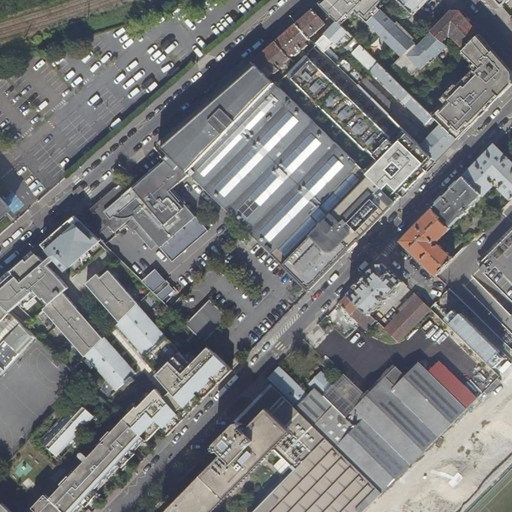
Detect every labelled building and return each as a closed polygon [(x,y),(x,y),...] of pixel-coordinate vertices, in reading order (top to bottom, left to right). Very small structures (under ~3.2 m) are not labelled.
[(431,61),(447,44),(443,40),(433,31),(415,49),(412,47),(416,43),(410,37),(412,35),(401,24),(399,26),(377,5),(381,0),(323,0),(320,3),(331,15),(338,22),(339,23),(349,13),(350,14),(355,10),(380,33),(379,34),(403,56),(396,63),(410,77),(420,66),(422,68),(430,59),(431,61)] [(401,0),(415,13),(427,0),(401,0)] [(327,23),(313,9),(297,23),(311,37),(327,23)] [(453,10),(433,31),(443,40),(449,34),(451,36),(453,34),(466,47),(479,34),(460,11),(453,10)] [(327,19),(334,26),(338,22),(331,15),(327,19)] [(347,34),(349,32),(347,30),(339,23),(338,22),(334,26),(317,43),(382,106),(408,133),(437,161),(458,139),(442,123),(437,128),(434,126),(432,129),(434,131),(427,138),(343,56),(340,59),(334,53),(333,54),(328,49),(344,32),(347,34)] [(308,41),(311,38),(311,37),(297,23),(277,40),(291,55),(295,52),(297,54),(302,50),(299,45),(300,44),(304,48),(310,43),(308,41)] [(466,47),(465,48),(463,50),(474,60),(470,65),(473,68),(458,84),(456,82),(439,101),(444,106),(434,116),(436,117),(442,123),(458,139),(490,107),(488,105),(501,92),(502,94),(511,84),(511,70),(479,34),(466,47)] [(431,123),(436,117),(434,116),(433,115),(355,38),(347,46),(352,50),(357,45),(359,47),(354,52),(426,124),(428,121),(431,123)] [(287,61),(292,56),(291,55),(277,40),(253,61),(269,77),(275,73),(281,68),(277,63),(278,62),(283,67),(288,62),(287,61)] [(380,161),(397,145),(390,138),(392,137),(307,54),(288,74),(373,157),(374,156),(380,161)] [(368,174),(350,156),(277,84),(269,77),(253,61),(158,144),(182,166),(191,175),(245,229),(282,266),(370,176),(368,174)] [(397,202),(437,161),(408,133),(397,145),(380,161),(368,174),(370,176),(397,202)] [(499,188),(511,199),(511,198),(511,160),(495,145),(464,176),(483,194),(484,196),(494,185),(495,182),(493,180),(498,176),(500,178),(499,181),(502,185),(499,188)] [(201,222),(174,190),(191,175),(182,166),(178,170),(169,161),(127,198),(119,189),(107,199),(95,209),(116,233),(127,224),(133,230),(140,223),(156,242),(165,253),(201,222)] [(397,202),(370,176),(282,266),(285,268),(309,291),(397,202)] [(473,204),(483,194),(464,176),(433,208),(451,226),(461,216),(462,217),(467,212),(463,209),(465,207),(469,210),(474,205),(473,204)] [(14,211),(21,205),(16,199),(9,205),(14,211)] [(439,241),(452,227),(451,226),(433,208),(401,241),(437,275),(455,256),(442,244),(435,244),(435,241),(439,241)] [(101,240),(79,218),(43,250),(63,273),(101,240)] [(209,231),(201,222),(165,253),(174,262),(209,231)] [(511,325),(511,227),(490,250),(490,255),(479,266),(511,297),(511,315),(504,324),(506,326),(511,325)] [(485,230),(483,228),(476,235),(478,238),(485,230)] [(469,233),(464,239),(468,244),(474,238),(471,235),(469,233)] [(57,278),(37,255),(2,285),(21,295),(29,302),(33,298),(44,308),(39,313),(85,356),(86,355),(103,337),(86,323),(82,327),(70,315),(75,310),(59,295),(63,291),(57,278)] [(386,264),(378,264),(354,289),(350,293),(372,315),(404,282),(386,264)] [(172,288),(155,269),(142,280),(164,302),(178,290),(174,286),(172,288)] [(138,302),(105,270),(97,278),(93,275),(83,285),(97,299),(101,294),(114,306),(109,311),(119,321),(137,303),(138,302)] [(21,295),(2,285),(0,286),(0,302),(8,310),(21,295)] [(368,330),(378,320),(372,315),(350,293),(340,303),(368,330)] [(146,306),(154,301),(150,295),(142,301),(146,306)] [(431,308),(420,297),(419,296),(403,313),(409,319),(414,314),(417,317),(412,322),(415,324),(417,323),(431,308)] [(229,317),(211,299),(186,324),(205,342),(229,317)] [(0,376),(36,338),(8,310),(0,302),(0,376)] [(119,321),(117,323),(145,354),(143,356),(191,412),(232,369),(211,348),(192,366),(137,303),(119,321)] [(438,315),(431,308),(417,323),(415,324),(399,341),(406,347),(438,315)] [(394,318),(386,310),(378,319),(386,327),(394,318)] [(417,317),(414,314),(409,319),(403,313),(387,330),(399,341),(415,324),(412,322),(417,317)] [(103,337),(86,355),(117,390),(126,382),(128,385),(135,379),(132,376),(136,373),(104,336),(103,337)] [(308,397),(297,408),(301,411),(340,449),(368,477),(384,492),(468,408),(459,399),(450,391),(441,382),(432,373),(420,362),(406,376),(397,366),(386,377),(372,391),(370,389),(365,395),(366,397),(365,398),(351,412),(352,413),(348,418),(327,397),(337,386),(323,372),(312,383),(316,387),(308,395),(279,367),(269,378),(297,406),(307,396),(308,397)] [(441,365),(432,373),(441,382),(450,391),(459,382),(441,365)] [(351,412),(365,398),(364,396),(365,395),(347,378),(338,387),(337,386),(327,397),(348,418),(352,413),(351,412)] [(459,382),(450,391),(459,399),(467,390),(459,382)] [(171,511),(212,511),(274,449),(295,470),(253,511),(363,511),(384,492),(368,477),(340,449),(301,411),(297,408),(273,385),(259,400),(268,408),(247,430),(238,421),(216,444),(216,447),(219,451),(222,449),(227,454),(171,511)] [(138,405),(124,419),(125,419),(144,437),(146,439),(148,440),(160,427),(168,435),(184,419),(158,388),(139,407),(138,405)] [(467,390),(459,399),(468,408),(477,399),(467,390)] [(268,408),(259,400),(238,421),(247,430),(268,408)] [(69,449),(77,441),(75,440),(77,438),(79,439),(84,433),(84,431),(85,429),(88,429),(98,418),(94,415),(96,409),(87,407),(79,401),(42,440),(49,447),(52,456),(57,455),(61,458),(67,451),(66,450),(67,448),(69,449)] [(94,498),(98,493),(96,491),(95,489),(119,463),(121,465),(123,467),(128,462),(136,454),(134,452),(132,450),(144,437),(125,420),(113,432),(112,431),(108,436),(115,442),(116,444),(108,453),(106,451),(101,445),(90,457),(87,455),(84,454),(83,455),(84,458),(86,460),(76,472),(81,477),(83,479),(75,488),(73,486),(66,479),(62,484),(63,485),(47,501),(46,500),(40,499),(33,507),(39,511),(38,511),(73,511),(82,503),(84,504),(86,507),(94,498)] [(132,450),(134,452),(146,439),(144,437),(132,450)] [(111,446),(106,451),(108,453),(116,444),(115,442),(111,446)] [(95,489),(96,491),(121,465),(119,463),(95,489)] [(83,479),(81,477),(76,482),(73,486),(75,488),(83,479)] [(12,511),(3,503),(0,505),(0,511),(12,511)] [(82,503),(73,511),(76,511),(84,504),(82,503)]
